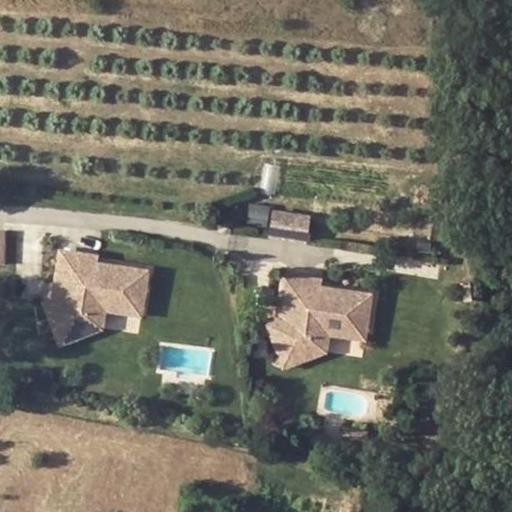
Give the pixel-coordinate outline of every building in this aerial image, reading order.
[(0,264),(9,264),(8,228),(0,228),(0,264)] [(51,293),(44,296),(59,335),(82,328),(83,315),(91,316),(93,306),(108,308),(109,300),(144,305),(150,265),(98,257),(99,250),(59,245),(54,277),(61,278),(59,289),(51,293)] [(274,317),(266,320),(281,359),(304,352),(306,339),(314,340),(315,330),(330,332),(332,324),(367,329),(372,290),(321,281),(322,274),(282,269),(276,300),(284,302),(282,313),(274,317)] [(54,277),(51,293),(59,289),(61,278),(54,277)] [(109,300),(108,308),(143,313),(144,305),(109,300)] [(276,300),(274,317),(282,313),(284,302),(276,300)] [(59,335),(62,342),(104,325),(108,308),(93,306),(91,316),(83,315),(82,328),(59,335)] [(332,324),(330,332),(365,337),(367,329),(332,324)] [(281,359),(284,366),(327,349),(330,332),(315,330),(314,340),(306,339),(304,352),(281,359)] [(324,426),(321,444),(365,452),(369,427),(344,422),(341,442),(337,439),(324,426)]
